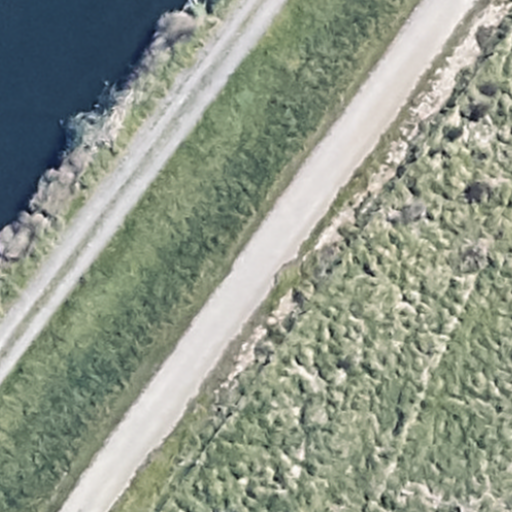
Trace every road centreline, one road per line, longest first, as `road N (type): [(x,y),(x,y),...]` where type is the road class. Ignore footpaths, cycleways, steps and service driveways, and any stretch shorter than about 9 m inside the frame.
road 1 (track): [(448,0),(79,511)]
road 2 (track): [(261,0),(0,362)]
